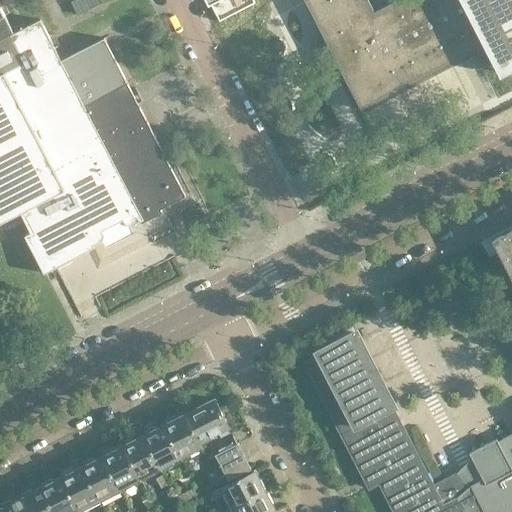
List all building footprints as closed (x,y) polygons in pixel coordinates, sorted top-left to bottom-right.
[(76,0),(72,2),(77,13),(78,14),(103,2),(101,0),(76,0)] [(511,0),(207,0),(208,1),(210,0),(305,0),(335,57),(362,109),(475,51),(486,46),(499,73),(511,66),(511,0)] [(14,33),(0,5),(0,222),(21,212),(31,232),(25,235),(45,273),(95,247),(94,244),(103,240),(106,247),(135,232),(131,225),(141,220),(142,222),(143,222),(127,190),(112,161),(98,133),(80,99),(60,60),(40,20),(14,33)] [(237,60),(260,50),(249,26),(226,37),(237,60)] [(104,37),(60,60),(80,99),(125,76),(104,37)] [(125,76),(80,99),(98,133),(142,110),(125,76)] [(142,110),(98,133),(112,161),(157,139),(142,110)] [(157,139),(112,161),(127,190),(171,167),(157,139)] [(171,167),(127,190),(143,222),(162,212),(161,208),(186,195),(171,167)] [(485,238),(482,240),(484,243),(488,252),(490,256),(499,251),(511,276),(511,223),(491,234),(491,235),(485,238)] [(319,356),(305,363),(363,475),(367,473),(373,486),(379,482),(394,511),(511,511),(511,433),(498,441),(497,439),(469,453),(476,466),(465,471),(459,474),(457,472),(432,485),(392,407),(394,406),(356,331),(317,352),(319,356)] [(214,398),(186,413),(199,439),(218,429),(221,435),(230,430),(227,424),(214,398)] [(165,423),(163,424),(182,460),(203,449),(202,444),(201,445),(199,439),(186,413),(185,412),(175,417),(174,415),(164,420),(165,423)] [(144,433),(142,434),(161,471),(182,460),(163,424),(155,428),(154,426),(143,431),(144,433)] [(124,444),(123,445),(141,481),(161,471),(142,434),(134,439),(133,436),(123,442),(124,444)] [(215,454),(215,455),(208,459),(214,471),(222,468),(243,456),(236,443),(232,446),(215,454)] [(104,454),(102,455),(120,492),(141,481),(123,445),(113,449),(112,447),(103,452),(104,454)] [(84,465),(81,467),(99,502),(120,492),(102,455),(94,460),(92,457),(82,462),(84,465)] [(243,456),(222,468),(214,471),(218,478),(225,474),(228,479),(247,470),(249,469),(243,456)] [(63,476),(61,476),(79,511),(80,511),(99,502),(81,467),(73,470),(72,468),(62,473),(63,476)] [(222,486),(222,487),(201,498),(205,505),(226,494),(233,508),(264,492),(263,491),(265,489),(260,480),(258,481),(253,471),(248,473),(222,486)] [(167,482),(162,472),(154,476),(159,486),(167,482)] [(43,486),(41,487),(53,511),(79,511),(61,476),(53,481),(52,478),(41,483),(43,486)] [(194,485),(175,495),(181,506),(199,496),(194,485)] [(22,497),(20,498),(26,511),(53,511),(41,487),(33,492),(31,489),(20,494),(22,497)] [(264,492),(233,508),(234,511),(273,511),(270,505),(272,504),(267,494),(265,495),(264,492)] [(1,507),(0,507),(0,509),(1,511),(26,511),(20,498),(12,502),(10,499),(0,505),(1,507)]
